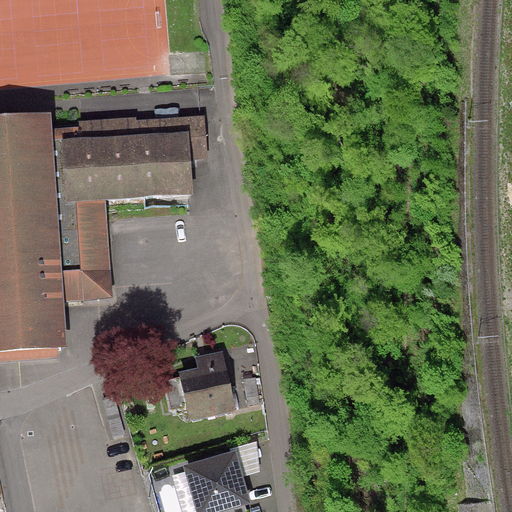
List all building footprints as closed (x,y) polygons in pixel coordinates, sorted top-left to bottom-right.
[(50,112),(0,116),(0,350),(68,346),(63,301),(53,128),(50,112)] [(79,126),(53,128),(63,301),(112,298),(106,200),(193,194),(191,159),(207,158),(205,114),(136,118),(136,116),(79,120),(79,126)] [(198,367),(180,371),(190,421),(237,411),(224,351),(195,357),(198,367)] [(231,449),(232,452),(236,450),(243,477),(260,472),(257,442),(231,449)] [(232,452),(184,465),(185,472),(197,511),(220,511),(251,504),(243,477),(236,450),(232,452)] [(197,511),(185,472),(172,476),(182,511),(197,511)]
